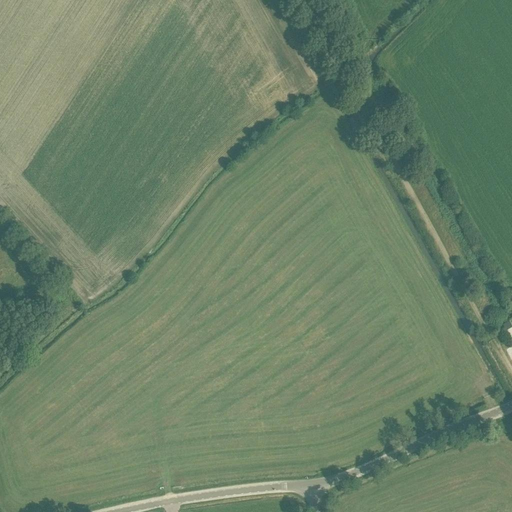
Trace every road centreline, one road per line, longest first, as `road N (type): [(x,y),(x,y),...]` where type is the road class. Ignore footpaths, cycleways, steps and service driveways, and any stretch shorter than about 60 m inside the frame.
road 1 (unclassified): [(511,403),(352,477),(315,486)]
road 2 (unclassified): [(315,486),(121,511)]
